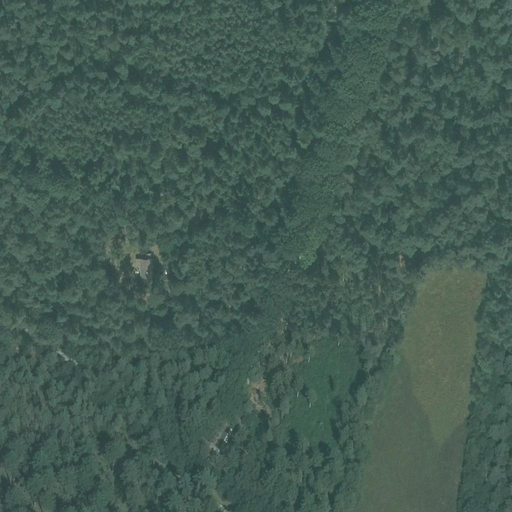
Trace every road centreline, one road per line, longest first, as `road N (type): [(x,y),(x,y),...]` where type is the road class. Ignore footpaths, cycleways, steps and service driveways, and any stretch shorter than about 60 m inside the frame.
road 1 (track): [(275,271),(379,0)]
road 2 (track): [(207,458),(275,271)]
